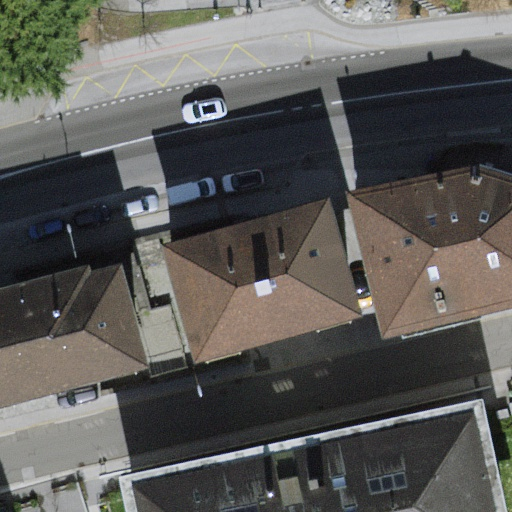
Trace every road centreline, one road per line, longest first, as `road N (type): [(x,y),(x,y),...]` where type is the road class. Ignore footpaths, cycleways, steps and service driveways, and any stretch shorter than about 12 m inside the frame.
road 1 (residential): [(511,339),(0,461)]
road 2 (tertiary): [(511,79),(307,106),(149,138)]
road 3 (tertiary): [(0,198),(149,138)]
road 4 (tertiary): [(149,138),(0,163)]
